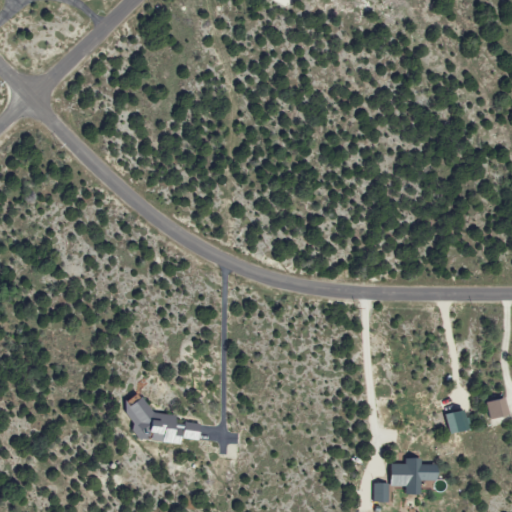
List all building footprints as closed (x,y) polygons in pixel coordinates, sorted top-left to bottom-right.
[(482,402),(486,419),(506,414),(501,397),(482,402)] [(142,413),(143,402),(129,401),(125,438),(177,444),(177,438),(194,440),(196,424),(170,422),(171,416),(142,413)] [(464,429),(459,409),(440,413),(444,433),(464,429)] [(431,481),(431,465),(417,465),(417,458),(401,458),(401,464),(385,464),(385,486),(401,486),(401,494),(416,494),(417,481),(431,481)] [(385,483),(369,483),(370,502),(385,502),(385,483)]
